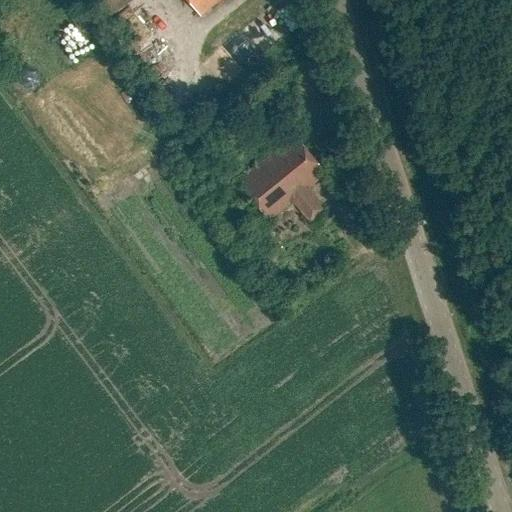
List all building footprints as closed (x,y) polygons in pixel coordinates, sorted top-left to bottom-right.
[(103,0),(112,13),(129,0),(103,0)] [(188,0),(198,12),(213,0),(188,0)] [(79,31),(95,20),(85,5),(69,15),(79,31)] [(293,132),(235,178),(266,217),(324,171),(293,132)] [(134,153),(92,193),(98,198),(140,159),(134,153)]
